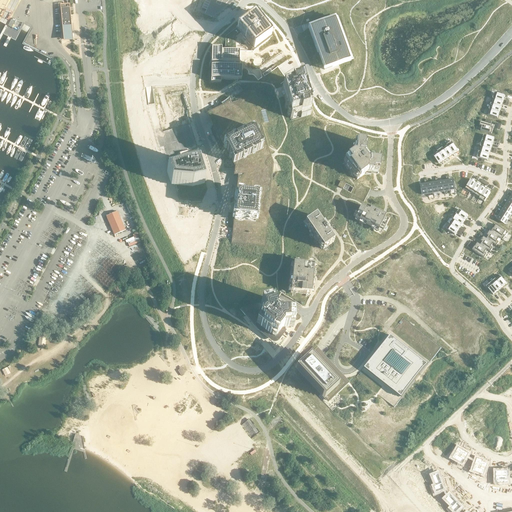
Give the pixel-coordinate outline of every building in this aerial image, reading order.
[(70,5),(60,5),(63,39),(73,39),(70,5)] [(225,36),(225,51),(236,51),(236,37),(241,34),(254,51),(272,36),(271,35),(272,35),(255,13),(237,27),(226,36),(225,36)] [(334,19),(309,28),(324,70),(350,61),(334,19)] [(212,50),(211,80),(224,80),(239,80),(240,52),(240,51),(236,51),(225,51),(212,50)] [(311,115),(302,85),(301,81),(291,85),(291,87),(289,88),(282,90),(282,91),(284,97),(290,119),(291,121),(292,121),(301,118),(311,115)] [(150,89),(146,90),(149,110),(160,147),(163,146),(167,159),(171,172),(169,173),(173,183),(175,184),(193,186),(207,182),(178,86),(153,94),(153,89),(150,89)] [(234,211),(232,236),(237,245),(265,247),(268,214),(277,215),(279,187),(273,186),(274,178),(272,178),(273,175),(272,175),(273,166),(273,164),(268,146),(270,146),(269,142),(271,141),(266,123),(269,122),(262,98),(257,99),(255,92),(233,103),(230,100),(229,98),(221,103),(223,105),(222,106),(220,103),(207,109),(205,110),(207,113),(208,113),(212,122),(212,123),(213,124),(226,151),(224,152),(226,151),(227,151),(230,157),(229,157),(227,158),(229,157),(236,171),(237,180),(235,205),(233,204),(233,205),(235,205),(236,205),(235,211),(232,211),(234,211)] [(499,95),(494,93),(493,99),(503,102),(505,97),(502,96),(503,93),(500,92),(499,95)] [(493,99),(491,104),(501,108),(503,102),(493,99)] [(491,104),(489,109),(499,113),(501,108),(491,104)] [(488,115),(497,119),(499,113),(489,109),(489,110),(490,110),(488,115)] [(481,122),(480,126),(482,127),(481,131),(492,134),(493,129),(491,129),(493,125),(491,125),(492,122),(486,120),(485,123),(481,122)] [(483,141),(483,142),(493,144),(494,139),(485,136),(483,141)] [(482,141),(480,147),(491,150),(493,144),(483,142),(483,141),(482,141)] [(366,144),(357,143),(356,148),(354,148),(353,154),(345,159),(343,161),(357,180),(366,173),(371,174),(375,174),(378,175),(380,163),(368,161),(364,156),(366,144)] [(458,151),(453,143),(448,146),(453,154),(458,151)] [(447,145),(442,148),(448,158),(453,154),(448,146),(447,145)] [(479,152),(480,153),(480,152),(489,155),(491,150),(480,147),(479,152)] [(442,148),(438,152),(444,161),(448,158),(442,148)] [(438,152),(433,155),(433,156),(431,158),(432,160),(435,158),(436,160),(437,162),(439,164),(444,161),(438,152)] [(480,153),(478,158),(487,161),(489,155),(480,152),(480,153)] [(449,178),(446,179),(447,181),(448,181),(449,191),(455,190),(453,180),(449,181),(449,178)] [(436,181),(436,183),(437,183),(439,193),(444,192),(442,182),(438,183),(438,180),(436,181)] [(471,180),(466,189),(470,192),(471,192),(476,184),(471,180)] [(427,182),(425,182),(425,185),(426,184),(428,194),(433,193),(432,184),(428,184),(427,182)] [(470,192),(470,193),(475,196),(481,187),(476,184),(471,192),(470,192)] [(481,187),(475,196),(480,199),(480,198),(486,190),(481,187)] [(485,201),(491,193),(486,190),(480,198),(485,201)] [(380,215),(362,206),(355,218),(383,232),(390,218),(385,216),(384,217),(383,216),(381,215),(381,214),(380,215)] [(505,207),(503,210),(511,215),(511,214),(511,209),(506,206),(505,207)] [(468,216),(460,210),(457,215),(456,214),(456,215),(465,221),(468,216)] [(499,212),(498,214),(500,216),(500,215),(509,220),(511,215),(503,210),(501,214),(499,212)] [(125,230),(117,212),(106,216),(114,235),(125,230)] [(465,221),(456,215),(453,219),(462,226),(465,221)] [(500,216),(497,219),(505,225),(509,220),(500,215),(500,216)] [(316,217),(305,224),(323,250),(334,242),(316,217)] [(462,226),(453,219),(449,224),(458,230),(462,226)] [(450,225),(447,230),(450,232),(449,234),(451,235),(452,233),(455,235),(458,230),(449,224),(450,225)] [(495,230),(493,233),(490,231),(503,240),(505,237),(503,235),(506,231),(496,225),(493,229),(495,230)] [(488,236),(487,239),(484,237),(497,246),(499,243),(497,241),(499,238),(503,240),(490,231),(487,235),(488,236)] [(484,237),(481,241),(482,242),(481,245),(478,243),(477,243),(491,252),(493,249),(491,247),(493,244),(497,246),(484,237)] [(477,243),(475,247),(476,248),(474,251),(484,258),(487,255),(485,253),(487,250),(490,252),(491,252),(477,243)] [(294,264),(293,264),(291,290),(290,293),(291,293),(311,295),(312,286),(314,286),(313,286),(314,275),(315,275),(313,275),(314,266),(294,264)] [(503,279),(501,276),(496,280),(502,288),(507,284),(505,282),(507,280),(505,278),(503,279)] [(498,291),(502,288),(496,280),(495,279),(491,283),(491,284),(492,284),(498,291)] [(491,284),(487,288),(489,291),(488,292),(490,294),(491,293),(493,295),(498,291),(492,284),(491,284)] [(250,320),(278,341),(285,331),(286,332),(286,331),(285,330),(285,328),(288,328),(288,325),(294,325),(293,315),(281,315),(280,317),(275,313),(276,312),(273,300),(260,303),(257,304),(241,307),(240,309),(245,315),(250,320)] [(431,341),(403,318),(392,332),(391,338),(376,356),(365,371),(400,399),(402,400),(420,377),(428,367),(427,366),(435,356),(441,348),(436,344),(431,341)] [(309,356),(295,369),(324,400),(327,404),(338,394),(347,386),(349,383),(347,381),(330,363),(323,356),(317,349),(311,354),(309,356)] [(447,407),(436,418),(441,422),(451,412),(447,407)] [(429,419),(409,438),(417,447),(437,429),(429,419)] [(452,455),(451,457),(452,458),(454,459),(454,460),(454,459),(457,461),(464,450),(463,451),(459,448),(459,447),(454,456),(452,455)] [(464,450),(457,461),(460,463),(459,464),(462,466),(464,463),(464,462),(469,453),(468,454),(464,451),(464,450)] [(472,468),(471,471),(472,471),(474,472),(478,473),(482,461),(482,462),(477,460),(477,459),(473,469),(472,468)] [(482,461),(478,473),(481,474),(480,476),(483,477),(484,473),(485,474),(485,473),(488,463),(487,464),(482,462),(483,461),(482,461)] [(439,474),(433,477),(437,487),(443,485),(441,480),(443,479),(442,476),(440,477),(439,474)] [(437,487),(433,488),(435,494),(442,491),(443,493),(446,492),(445,490),(445,491),(443,485),(437,487)] [(491,498),(498,490),(496,488),(489,496),(491,498)] [(450,496),(445,500),(453,508),(458,504),(454,500),(456,498),(453,496),(452,497),(450,496)]
